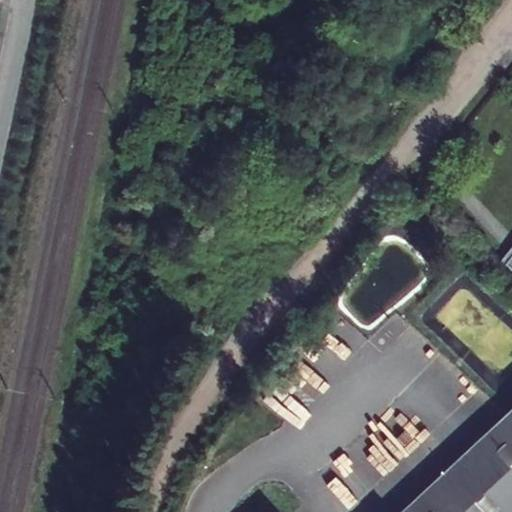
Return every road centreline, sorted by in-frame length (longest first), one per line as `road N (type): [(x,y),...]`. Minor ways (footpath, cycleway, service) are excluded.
road 1 (unclassified): [(156,511),(178,449),(241,335),(369,197),(511,13)]
road 2 (residential): [(0,149),(26,0)]
